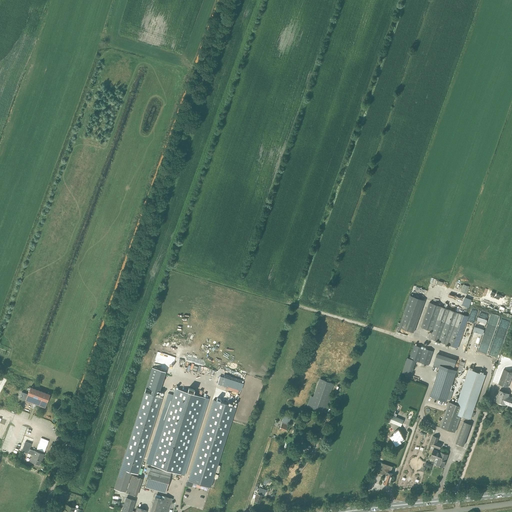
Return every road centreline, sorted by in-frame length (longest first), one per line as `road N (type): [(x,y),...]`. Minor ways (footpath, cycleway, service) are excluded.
road 1 (unknown): [(149,501),(154,490),(177,494),(209,388),(171,378),(142,494)]
road 2 (track): [(454,448),(419,413),(435,347),(289,300)]
road 3 (primary): [(511,492),(346,511)]
